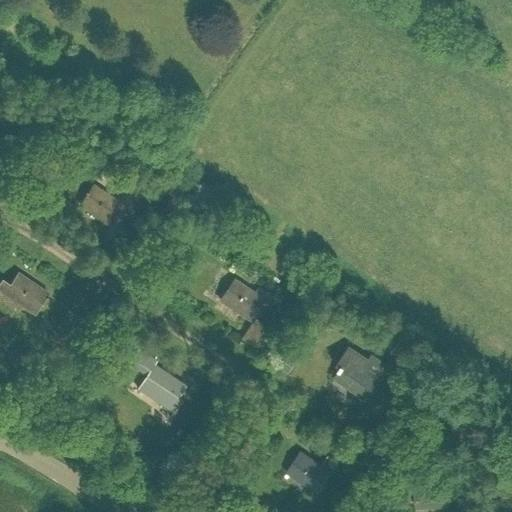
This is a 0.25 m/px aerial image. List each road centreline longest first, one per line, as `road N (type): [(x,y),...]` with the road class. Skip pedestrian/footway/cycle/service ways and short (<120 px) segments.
road 1 (track): [(273,388),(0,214)]
road 2 (unclassified): [(121,511),(0,439)]
